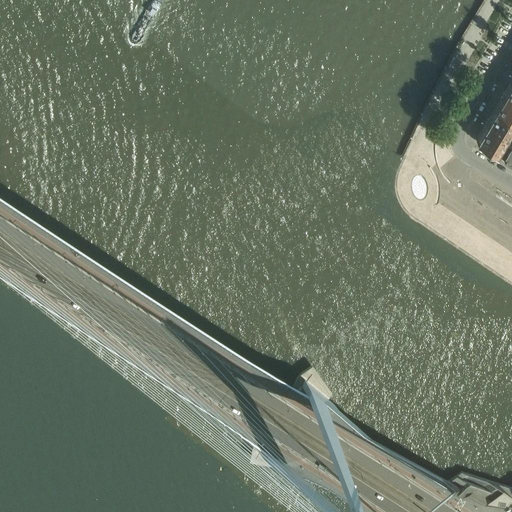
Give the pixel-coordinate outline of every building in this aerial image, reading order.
[(511,83),(510,82),(502,95),(511,101),(511,83)] [(511,101),(502,95),(495,107),(511,116),(511,101)] [(511,116),(495,107),(485,123),(504,135),(511,121),(511,116)] [(496,149),(503,138),(504,135),(485,123),(476,139),(495,151),(496,149)] [(509,141),(503,138),(496,149),(502,152),(502,154),(511,159),(511,143),(509,141)] [(333,393),(312,364),(301,372),(253,444),(249,461),(284,467),(333,393)] [(511,511),(511,486),(464,470),(424,511),(511,511)]
